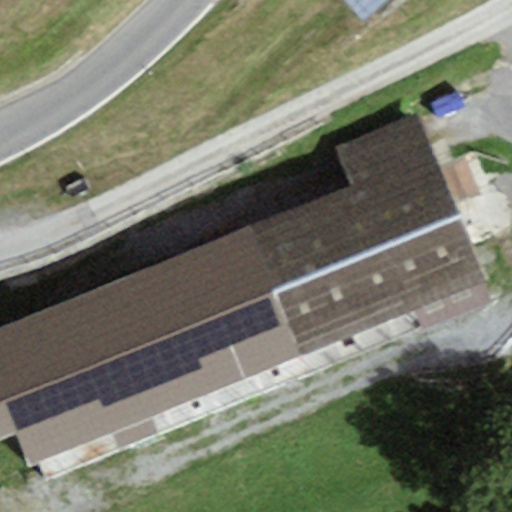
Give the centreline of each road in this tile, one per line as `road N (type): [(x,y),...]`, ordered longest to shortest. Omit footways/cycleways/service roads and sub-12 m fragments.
road 1 (unclassified): [(0,245),(125,198),(511,5)]
road 2 (tertiary): [(0,139),(131,56),(186,0)]
